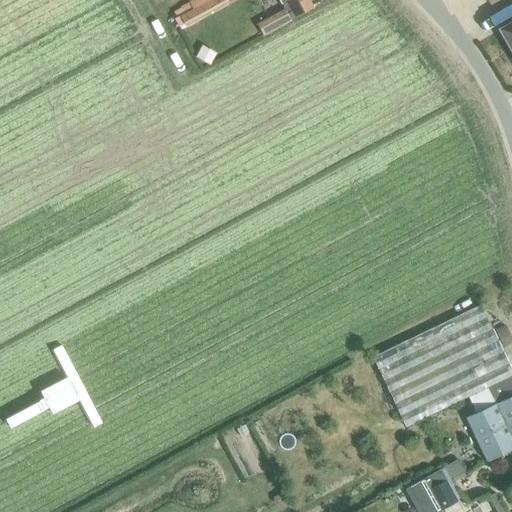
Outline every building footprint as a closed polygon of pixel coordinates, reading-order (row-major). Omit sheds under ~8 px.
[(209,0),(178,17),(179,17),(174,20),(178,28),(183,25),(184,27),(233,0),(209,0)] [(283,11),(258,24),(264,36),(314,8),(308,0),(278,0),(283,10),(283,11)] [(511,23),(500,30),(511,50),(511,23)] [(202,48),(197,58),(208,64),(214,54),(202,48)] [(511,372),(481,308),(373,360),(406,430),(469,400),(488,391),(511,379),(511,372)] [(511,396),(494,405),(488,391),(469,400),(475,414),(466,418),(487,461),(511,449),(511,462),(511,463),(511,396)] [(463,475),(457,463),(445,470),(451,482),(463,475)] [(440,470),(422,480),(439,510),(457,500),(440,470)] [(439,511),(439,510),(422,480),(408,488),(420,511),(439,511)] [(504,511),(500,502),(498,503),(494,495),(489,497),(496,511),(504,511)]
